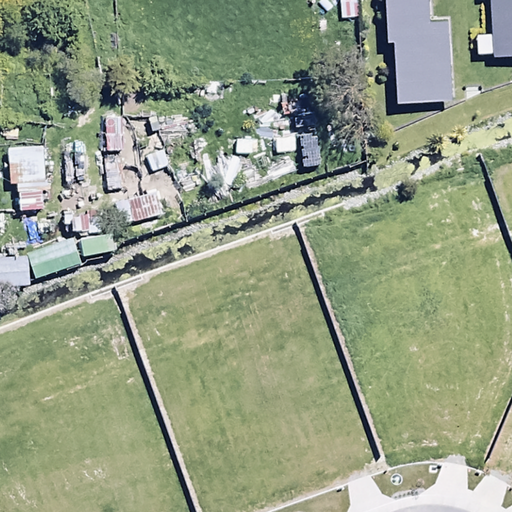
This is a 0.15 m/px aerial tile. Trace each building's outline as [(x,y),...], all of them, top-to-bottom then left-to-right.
[(428,24),(427,0),(386,0),(388,52),(395,52),(397,109),(448,107),(445,24),(428,24)] [(511,0),(489,0),(490,63),(511,62),(511,0)] [(41,152),(7,153),(9,191),(17,191),(17,199),(44,197),(41,152)] [(114,212),(120,232),(160,221),(154,200),(114,212)] [(0,294),(30,293),(28,264),(0,264),(0,294)]
